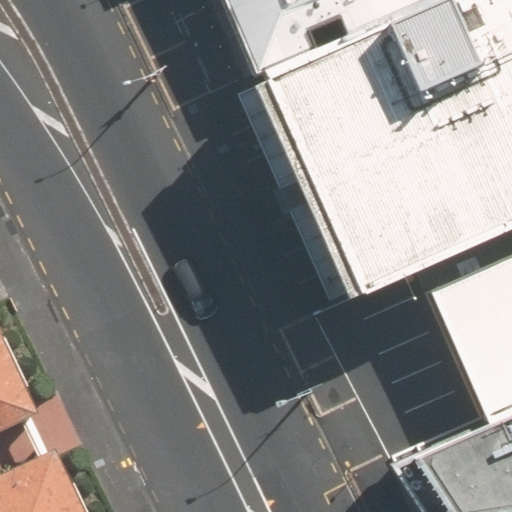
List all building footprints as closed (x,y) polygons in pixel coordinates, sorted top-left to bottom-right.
[(227,0),(263,76),(428,0),(227,0)] [(511,0),(428,0),(263,76),(356,297),(511,227),(511,0)] [(511,229),(419,271),(489,423),(511,412),(511,229)] [(9,320),(0,324),(0,511),(96,511),(66,446),(0,476),(0,430),(49,408),(9,320)] [(511,511),(511,412),(489,423),(389,464),(420,511),(504,511),(511,511)]
